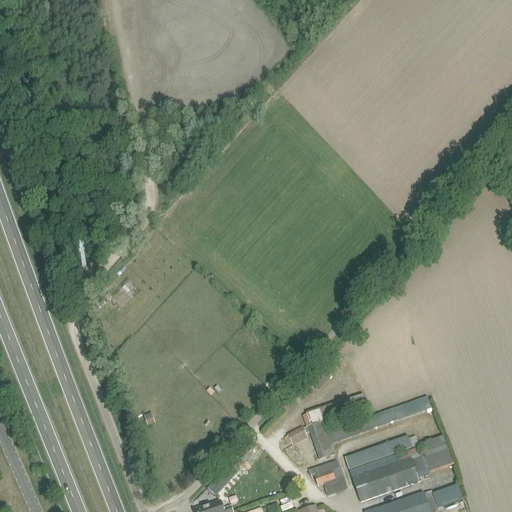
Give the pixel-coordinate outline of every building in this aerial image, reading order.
[(307,414),(303,416),(307,427),(308,427),(310,433),(320,459),(335,454),(331,443),(328,432),(324,423),(323,421),(311,425),(307,414)] [(304,428),(285,435),(289,446),(308,438),(304,428)] [(409,437),(346,459),(349,470),(419,445),(416,436),(410,438),(409,437)] [(420,444),(430,470),(431,472),(436,470),(454,464),(452,458),(444,436),(420,444)] [(237,473),(233,469),(256,445),(252,441),(207,489),(209,491),(213,496),(213,495),(215,497),(237,473)] [(419,447),(350,472),(361,501),(421,482),(418,473),(414,461),(423,458),(419,447)] [(337,461),(310,471),(313,478),(316,477),(319,486),(324,484),(337,480),(333,470),(340,468),(337,461)] [(424,493),(369,511),(438,511),(438,508),(433,495),(432,490),(424,493)] [(196,511),(224,511),(221,502),(196,511)]
